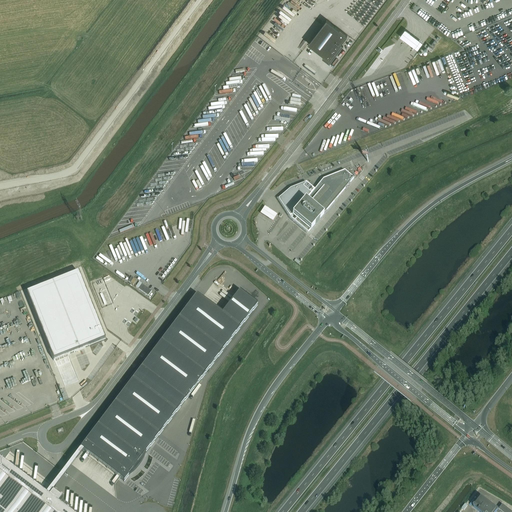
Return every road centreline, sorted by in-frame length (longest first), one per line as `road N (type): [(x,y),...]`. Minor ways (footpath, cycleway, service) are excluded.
road 1 (motorway): [(511,229),(282,511)]
road 2 (motorway): [(301,511),(511,252)]
road 3 (tertiary): [(254,195),(405,0)]
road 4 (motorway): [(511,158),(425,209),(333,310)]
road 5 (motorway): [(327,318),(251,424),(225,511)]
road 6 (tertiary): [(327,318),(466,435)]
road 7 (tertiary): [(472,426),(333,310)]
road 8 (unclassified): [(96,403),(201,263)]
road 9 (unknown): [(51,448),(119,503),(170,475)]
